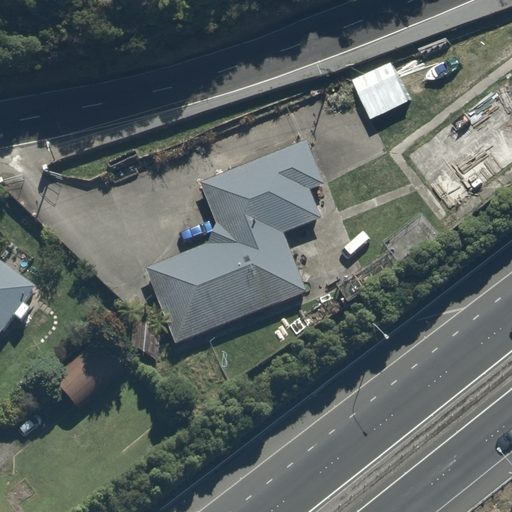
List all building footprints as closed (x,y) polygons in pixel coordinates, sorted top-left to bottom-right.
[(450,212),(511,163),(511,120),(478,147),(475,143),(426,181),(450,212)] [(209,248),(147,271),(177,348),(308,296),(285,237),(324,222),(312,194),(325,189),(308,145),(202,186),(218,227),(209,248)] [(349,309),(402,274),(388,253),(336,288),(349,309)] [(0,341),(16,320),(23,325),(32,312),(25,308),(37,291),(0,263),(0,341)] [(53,383),(81,413),(125,373),(97,343),(53,383)]
